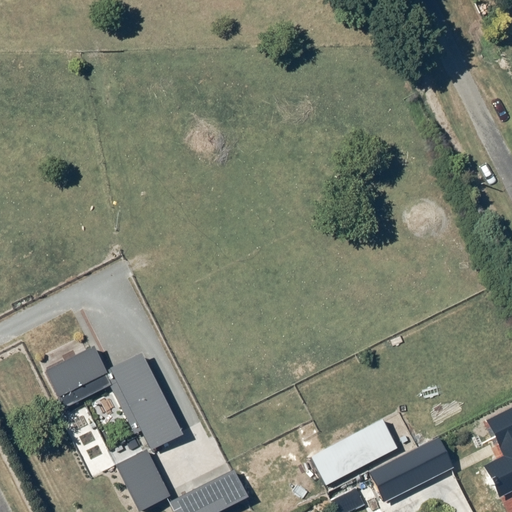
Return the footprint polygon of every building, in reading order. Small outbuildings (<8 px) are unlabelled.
[(113,384),(93,345),(46,370),(66,408),(113,384)] [(182,433),(143,354),(112,369),(152,451),(154,450),(173,487),(218,464),(198,425),(182,433)] [(397,448),(382,419),(311,457),(326,486),(397,448)] [(511,446),(500,453),(511,478),(511,446)] [(141,511),(171,497),(146,450),(116,466),(139,511),(141,511)] [(221,511),(245,500),(231,471),(170,500),(175,511),(221,511)] [(367,511),(368,511),(407,494),(398,475),(359,493),(367,511)]
